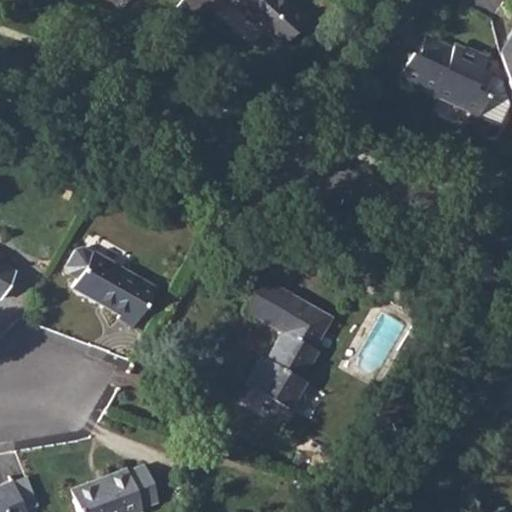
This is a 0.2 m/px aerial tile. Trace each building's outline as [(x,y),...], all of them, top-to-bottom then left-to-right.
[(184,0),(183,2),(199,15),(210,0),(184,0)] [(229,0),(228,2),(278,48),(306,19),(285,0),(229,0)] [(397,81),(420,91),(422,88),(430,92),(429,95),(496,126),(505,104),(499,79),(481,71),(486,59),(464,49),(460,58),(450,53),(451,50),(424,39),(416,57),(409,54),(397,81)] [(70,250),(61,267),(62,272),(73,279),(69,286),(117,313),(115,316),(129,324),(150,287),(88,251),(87,254),(77,248),(70,250)] [(0,293),(11,272),(0,265),(0,293)] [(272,285),(253,317),(279,331),(264,357),(260,355),(244,384),(286,408),(287,409),(302,382),(303,380),(298,377),(313,349),(309,346),(326,316),(272,285)] [(123,469),(68,488),(76,511),(132,511),(139,510),(138,506),(154,500),(141,465),(126,470),(123,469)] [(0,511),(22,511),(9,480),(0,483),(0,511)]
